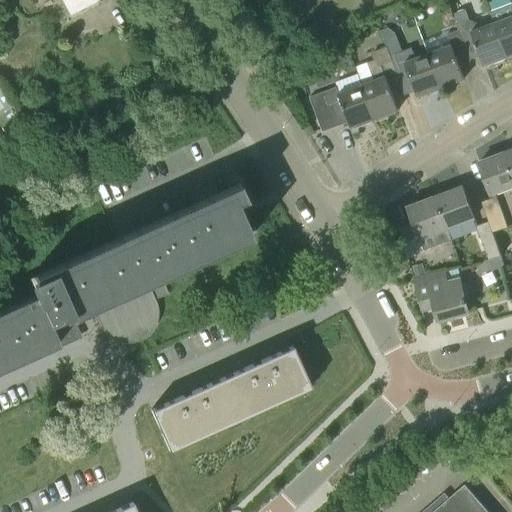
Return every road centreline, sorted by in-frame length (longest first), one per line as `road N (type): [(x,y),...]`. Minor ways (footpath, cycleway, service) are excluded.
road 1 (residential): [(110,402),(360,289)]
road 2 (residential): [(317,223),(183,0)]
road 3 (residential): [(317,223),(511,99)]
road 4 (residential): [(276,511),(376,414),(419,386)]
road 5 (residential): [(70,511),(136,482),(110,402)]
road 6 (residential): [(0,391),(70,363),(92,368),(110,402)]
